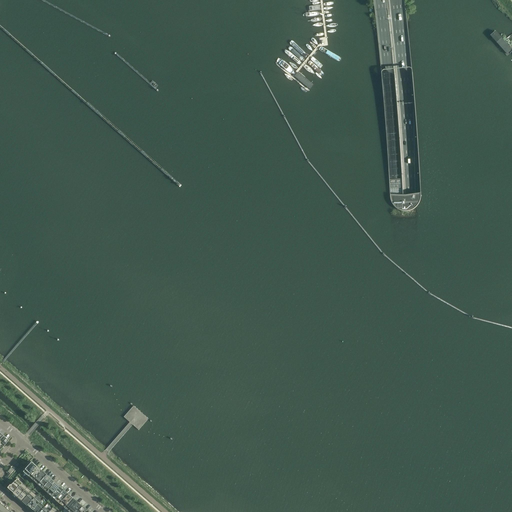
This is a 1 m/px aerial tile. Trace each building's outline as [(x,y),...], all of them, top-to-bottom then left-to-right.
[(489,36),(507,57),(511,52),(511,49),(495,30),(489,36)] [(307,31),(301,37),(315,52),(321,46),(307,31)] [(395,207),(396,208),(397,209),(398,209),(399,210),(400,210),(401,210),(402,211),(403,211),(404,211),(406,211),(407,211),(408,211),(409,211),(410,210),(411,210),(412,210),(413,209),(414,209),(415,208),(416,207),(417,206),(418,205),(418,204),(419,203),(420,202),(420,201),(420,200),(421,199),(421,198),(421,197),(421,196),(421,195),(421,193),(405,196),(390,195),(390,197),(390,198),(390,199),(391,200),(391,201),(391,202),(392,203),(392,204),(393,205),(394,206),(395,207)] [(32,462),(24,472),(29,477),(37,467),(38,467),(32,462)] [(18,463),(13,469),(12,468),(8,472),(9,473),(4,479),(6,480),(20,464),(18,463)] [(34,481),(43,471),(38,467),(37,467),(29,477),(34,481)] [(43,471),(34,481),(39,485),(47,475),(43,471)] [(43,489),(52,479),(47,475),(39,485),(37,487),(41,491),(43,489)] [(14,493),(23,483),(22,483),(17,479),(15,481),(14,483),(12,485),(11,485),(8,488),(13,492),(14,493)] [(47,493),(56,483),(52,479),(43,489),(47,493)] [(19,497),(27,487),(23,483),(14,493),(13,494),(18,498),(19,497)] [(52,496),(60,487),(56,483),(47,493),(52,496)] [(32,491),(27,487),(19,497),(18,498),(23,502),(23,501),(24,500),(32,491)] [(56,500),(64,491),(64,490),(60,487),(52,496),(56,500)] [(60,504),(69,494),(64,490),(64,491),(56,500),(56,501),(60,504)] [(29,504),(37,496),(32,491),(24,500),(23,501),(23,502),(27,506),(28,506),(29,504)] [(65,508),(73,498),(69,494),(60,504),(65,508)] [(28,506),(33,510),(34,510),(42,501),(37,496),(28,506)] [(69,511),(77,502),(73,498),(65,508),(69,511)] [(40,511),(47,505),(42,501),(34,510),(35,511),(40,511)] [(11,511),(0,502),(0,511),(11,511)] [(77,511),(82,507),(83,507),(77,502),(69,511),(77,511)]
